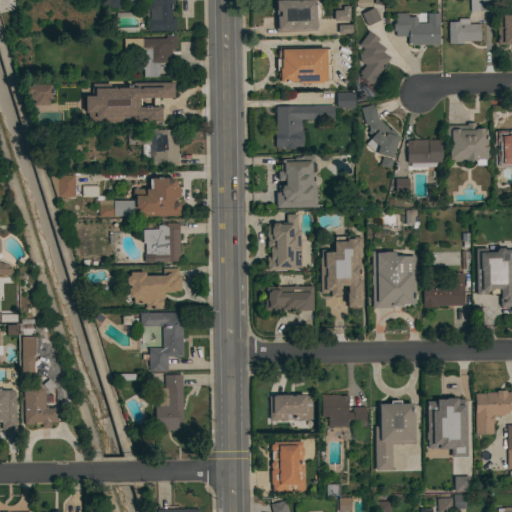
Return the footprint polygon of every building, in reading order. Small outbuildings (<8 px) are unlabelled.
[(123,0),(124,7),(107,8),(106,0),(123,0)] [(146,19),(150,19),(149,10),(148,10),(148,5),(147,5),(147,2),(148,1),(148,0),(175,0),(176,9),(171,9),(171,18),(175,18),(175,31),(146,31),(146,19)] [(314,0),(314,6),(318,5),(318,8),(320,9),(320,11),(320,15),(319,17),(319,19),(314,19),(314,20),(317,23),(317,27),(316,29),(316,31),(275,33),(275,18),(276,17),(276,8),(274,9),(273,0),(314,0)] [(491,0),(491,11),(469,11),(469,0),(491,0)] [(333,11),(342,11),(342,6),(349,6),(349,21),(333,21),(333,11)] [(380,20),(367,26),(361,13),(374,7),(380,20)] [(407,36),(395,37),(395,31),(393,31),(392,23),(395,23),(394,13),(407,13),(407,17),(416,17),(417,23),(427,23),(427,13),(438,13),(439,25),(438,25),(438,45),(407,45),(407,36)] [(458,21),(458,19),(468,19),(468,24),(479,24),(480,41),(462,41),(462,44),(448,44),(447,22),(458,21)] [(499,20),(511,20),(511,23),(511,43),(500,44),(499,20)] [(352,34),(352,25),(337,26),(338,35),(352,34)] [(383,79),(376,89),(359,77),(360,75),(358,74),(364,65),(359,61),(358,54),(363,48),(358,45),(368,31),(379,38),(376,42),(385,48),(382,52),(390,58),(377,75),(383,79)] [(165,38),(165,34),(175,34),(176,49),(170,49),(170,62),(158,63),(159,77),(143,77),(143,52),(123,53),(123,39),(165,38)] [(300,46),(300,49),(324,48),(324,49),(329,49),(329,50),(331,50),(331,53),(329,53),(330,60),(331,60),(331,64),(330,64),(330,65),(329,65),(330,80),(325,80),(325,81),(322,81),(322,83),(298,83),(298,81),(278,82),(278,79),(276,77),(276,73),(278,72),(278,70),(275,70),(275,59),(279,59),(276,57),(276,51),(277,50),(277,47),(300,46)] [(86,123),(86,112),(84,112),(83,96),(90,96),(90,87),(91,87),(91,84),(109,83),(109,86),(126,86),(126,85),(130,85),(132,85),(132,83),(172,82),(173,97),(157,97),(157,100),(156,100),(156,104),(157,104),(157,107),(160,107),(160,121),(144,122),(144,118),(140,118),(140,119),(134,119),(134,118),(121,118),(121,122),(86,123)] [(50,84),(50,90),(51,90),(51,94),(50,94),(50,99),(48,99),(48,105),(32,105),(32,100),(29,100),(29,98),(28,98),(28,94),(24,94),(24,86),(29,86),(29,85),(50,84)] [(335,108),(335,91),(353,91),(353,108),(335,108)] [(373,104),(378,121),(378,120),(389,130),(390,128),(395,132),(394,133),(400,138),(396,142),(392,158),(375,154),(377,146),(369,139),(371,136),(366,132),(368,130),(367,125),(365,125),(360,108),(373,104)] [(333,106),(333,119),(300,119),(300,130),(302,130),(302,147),(294,147),(294,149),(283,149),(283,147),(274,147),(274,131),(275,131),(275,106),(333,106)] [(466,123),(474,123),(475,129),(483,129),(485,129),(485,144),(486,144),(486,151),(486,159),(484,159),(484,165),(475,165),(475,161),(464,161),(464,160),(460,160),(459,161),(452,161),(451,160),(448,160),(448,144),(445,144),(445,125),(466,125),(466,123)] [(494,123),(510,123),(510,128),(511,128),(511,153),(494,154),(494,123)] [(177,165),(158,166),(158,164),(152,164),(152,158),(141,158),(141,144),(127,144),(127,130),(156,129),(156,130),(177,130),(177,165)] [(412,163),(406,163),(406,140),(440,140),(441,163),(436,163),(436,166),(412,167),(412,163)] [(274,192),(277,192),(277,185),(283,185),(283,180),(277,181),(277,172),(279,171),(279,165),(281,164),(281,160),(294,159),(294,157),(300,157),(300,156),(313,156),(314,172),(313,172),(314,187),(315,187),(315,207),(275,208),(274,192)] [(73,197),(65,197),(66,201),(59,201),(59,197),(55,197),(48,177),(56,177),(56,175),(73,175),(73,197)] [(172,178),(173,179),(174,180),(175,182),(175,183),(174,187),(178,187),(179,198),(175,198),(175,203),(178,203),(179,215),(137,216),(137,215),(133,215),(133,211),(137,211),(137,208),(133,208),(132,189),(148,189),(148,179),(151,179),(151,178),(168,178),(172,178)] [(408,178),(408,192),(395,192),(394,178),(408,178)] [(97,186),(97,196),(103,196),(103,200),(96,200),(96,197),(81,197),(81,186),(97,186)] [(114,200),(114,210),(119,210),(120,216),(98,217),(97,200),(114,200)] [(413,210),(413,222),(417,221),(417,228),(412,228),(412,225),(404,225),(404,210),(413,210)] [(300,267),(295,267),(295,270),(266,270),(266,257),(269,257),(269,248),(266,246),(266,241),(267,240),(267,237),(266,237),(266,232),(267,232),(267,227),(271,227),(271,225),(272,223),(277,223),(278,224),(286,224),(286,215),(296,214),(296,230),(299,230),(300,267)] [(179,261),(167,261),(143,262),(143,253),(144,253),(144,243),(142,243),(142,230),(157,229),(157,225),(165,225),(165,223),(178,223),(178,233),(179,261)] [(324,277),(324,267),(323,267),(323,253),(325,253),(325,252),(332,252),(332,242),(345,241),(345,239),(354,239),(354,241),(355,241),(356,263),(354,263),(354,265),(355,265),(356,279),(354,279),(354,287),(355,287),(355,304),(345,305),(345,293),(346,293),(346,285),(338,285),(338,295),(329,295),(328,290),(323,290),(323,277),(324,277)] [(475,248),(501,248),(503,250),(511,249),(511,286),(510,286),(510,291),(511,291),(511,307),(499,307),(499,293),(489,293),(489,291),(485,291),(485,295),(475,295),(475,248)] [(370,251),(394,251),(394,256),(405,255),(405,256),(413,256),(414,303),(407,303),(407,305),(392,305),(392,308),(371,308),(370,251)] [(0,262),(9,266),(9,275),(1,275),(1,277),(0,277),(0,262)] [(422,302),(422,289),(421,284),(424,284),(424,267),(436,266),(437,287),(440,287),(440,285),(445,285),(445,283),(450,283),(450,273),(462,273),(463,288),(462,288),(463,305),(435,306),(435,307),(422,308),(422,302)] [(177,268),(177,276),(179,276),(179,289),(172,289),(172,292),(162,292),(162,299),(160,299),(162,300),(162,305),(161,306),(161,309),(145,309),(145,303),(132,303),(132,297),(127,297),(127,288),(129,288),(129,285),(128,285),(125,283),(125,278),(127,276),(129,276),(129,272),(144,272),(144,276),(162,276),(162,268),(177,268)] [(286,286),(286,285),(292,285),(292,286),(312,286),(312,311),(295,311),(295,309),(279,309),(279,311),(272,311),(271,310),(269,310),(269,311),(263,311),(263,305),(264,305),(264,299),(265,299),(265,287),(286,286)] [(181,312),(182,356),(166,356),(167,371),(148,371),(147,348),(161,348),(161,326),(139,326),(139,313),(181,312)] [(121,316),(131,315),(132,331),(122,332),(121,316)] [(20,337),(35,337),(35,354),(33,357),(33,361),(34,361),(34,364),(33,364),(33,365),(35,365),(35,374),(33,374),(33,378),(21,378),(20,337)] [(181,422),(177,422),(177,430),(154,431),(154,406),(158,406),(157,388),(163,388),(163,375),(181,375),(181,422)] [(22,386),(38,386),(44,391),(44,408),(56,408),(56,422),(49,422),(49,428),(41,428),(41,423),(32,423),(32,425),(23,425),(22,386)] [(15,430),(1,430),(1,421),(0,421),(0,390),(13,390),(13,392),(14,392),(15,430)] [(473,394),(485,394),(485,393),(495,393),(495,390),(505,390),(505,392),(511,392),(511,394),(511,411),(507,411),(507,414),(503,414),(503,416),(493,416),(493,422),(492,422),(492,434),(474,434),(473,394)] [(311,420),(307,420),(307,421),(299,421),(299,420),(286,420),(286,421),(280,421),(280,420),(269,420),(269,397),(271,397),(271,396),(274,396),(281,396),(281,395),(290,395),(290,396),(293,396),(293,395),(304,395),(304,396),(311,396),(311,420)] [(320,395),(338,395),(338,396),(347,396),(347,399),(346,399),(346,412),(352,412),(352,407),(365,407),(365,426),(352,426),(352,420),(347,420),(347,427),(328,427),(327,417),(320,417),(320,395)] [(465,456),(449,456),(449,449),(436,449),(428,449),(428,448),(425,448),(425,439),(424,439),(424,432),(425,432),(425,401),(434,401),(434,399),(444,399),(444,398),(455,398),(455,399),(464,399),(465,456)] [(373,426),(378,426),(377,404),(389,404),(389,401),(399,401),(399,404),(411,404),(411,413),(413,413),(414,444),(390,445),(391,470),(374,470),(373,426)] [(271,492),(271,484),(270,484),(270,463),(272,462),(271,460),(270,460),(270,451),(269,449),(269,447),(270,445),(272,444),(272,442),(301,442),(301,448),(302,448),(303,456),(301,456),(301,465),(303,465),(303,473),(302,473),(302,477),(303,477),(303,490),(302,490),(302,491),(271,492)] [(453,493),(468,493),(468,478),(453,478),(453,493)] [(325,483),(340,483),(340,496),(325,496),(325,483)] [(464,494),(465,500),(466,500),(466,503),(465,503),(465,508),(452,509),(452,495),(464,494)] [(338,511),(337,498),(350,498),(350,511),(338,511)] [(436,511),(436,499),(450,499),(450,511),(436,511)] [(271,511),(269,504),(285,500),(288,511),(271,511)] [(389,501),(389,511),(375,511),(375,502),(389,501)]
